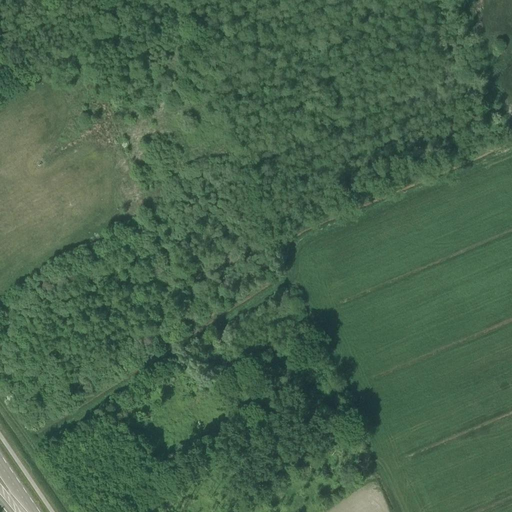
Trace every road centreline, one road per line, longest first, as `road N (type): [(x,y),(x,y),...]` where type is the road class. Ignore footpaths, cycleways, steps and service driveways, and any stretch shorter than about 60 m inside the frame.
road 1 (track): [(511,152),(299,242),(290,276)]
road 2 (track): [(0,409),(69,511)]
